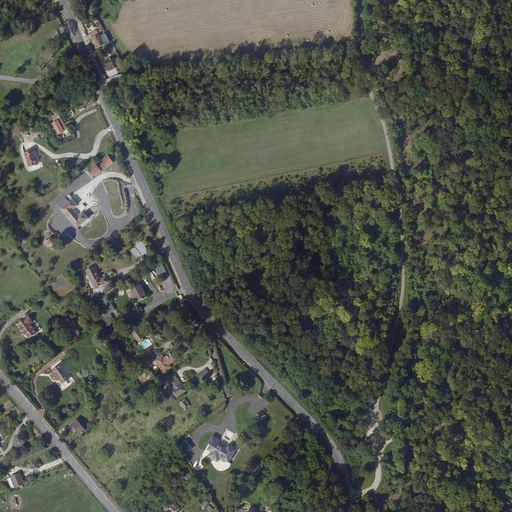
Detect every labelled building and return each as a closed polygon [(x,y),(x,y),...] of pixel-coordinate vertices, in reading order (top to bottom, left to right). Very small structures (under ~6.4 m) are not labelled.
[(97,29),(92,32),(94,36),(100,48),(105,45),(97,29)] [(113,69),(116,68),(114,62),(110,64),(110,63),(106,64),(107,66),(109,72),(113,70),(113,69)] [(50,116),(53,120),(60,116),(57,112),(50,116)] [(61,122),(56,125),(59,132),(56,134),(58,138),(67,133),(61,122)] [(32,152),(23,155),(27,169),(37,166),(32,152)] [(90,167),(96,175),(116,161),(112,156),(109,158),(108,157),(105,159),(106,162),(104,163),(106,166),(103,168),(101,166),(100,166),(98,162),(90,167)] [(79,188),(71,194),(88,217),(99,209),(95,204),(91,206),(86,198),(89,196),(85,190),(82,192),(79,188)] [(88,219),(72,198),(68,201),(65,197),(56,204),(76,228),(88,219)] [(54,243),(50,238),(44,242),(48,248),(54,243)] [(143,243),(137,247),(144,257),(150,253),(143,243)] [(104,286),(100,281),(96,284),(88,273),(79,278),(91,294),(104,286)] [(130,289),(136,302),(147,297),(140,284),(130,289)] [(37,328),(33,322),(32,321),(35,319),(31,314),(19,322),(23,328),(24,327),(28,332),(28,333),(35,328),(37,328)] [(140,327),(133,330),(138,340),(145,337),(142,332),(140,327)] [(39,331),(37,328),(35,328),(28,333),(31,337),(39,331)] [(177,358),(173,352),(165,358),(163,355),(155,360),(150,353),(144,357),(151,367),(157,362),(164,372),(172,367),(170,364),(177,358)] [(58,363),(50,368),(53,372),(50,374),(56,386),(68,380),(58,363)] [(205,368),(199,374),(205,380),(211,374),(205,368)] [(175,373),(167,379),(174,388),(181,383),(175,373)] [(74,392),(77,389),(73,383),(64,389),(65,390),(67,389),(70,387),(74,392)] [(182,384),(181,383),(174,388),(179,396),(188,390),(183,383),(182,384)] [(64,399),(74,392),(70,387),(67,389),(69,392),(67,393),(63,397),(64,399)] [(68,400),(72,400),(76,397),(77,396),(74,392),(64,399),(66,401),(68,400)] [(175,401),(170,395),(164,399),(168,405),(175,401)] [(180,402),(184,409),(189,406),(185,399),(180,402)] [(255,417),(259,422),(266,417),(262,412),(255,417)] [(67,424),(72,430),(78,425),(73,419),(67,424)] [(83,431),(78,425),(72,430),(72,431),(71,431),(76,437),(83,431)] [(242,442),(234,438),(233,443),(229,441),(229,442),(223,440),(225,435),(217,432),(214,439),(216,440),(214,445),(218,447),(216,452),(225,456),(227,451),(236,455),(242,442)] [(178,444),(183,454),(192,449),(186,439),(178,444)] [(25,483),(21,472),(12,475),(17,486),(25,483)] [(203,510),(208,504),(204,501),(199,508),(203,510)]
